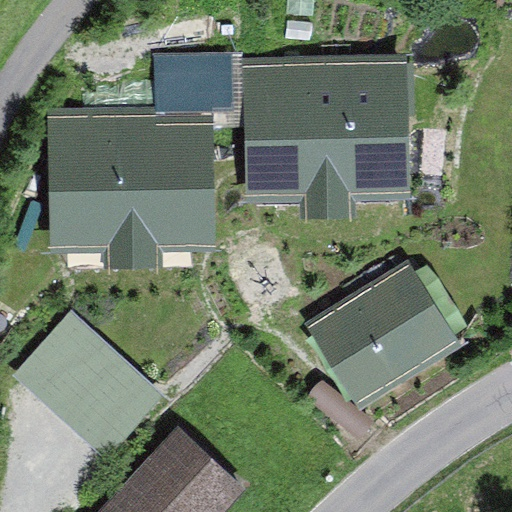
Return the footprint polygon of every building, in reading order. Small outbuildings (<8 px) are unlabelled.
[(382,86),(267,89),(269,184),(309,183),(309,200),(344,200),(344,182),(384,181),(382,86)] [(188,137),(73,139),(75,234),(115,234),(115,251),(150,251),(150,233),(190,232),(188,137)] [(407,250),(303,313),(359,403),(463,339),(407,250)] [(76,304),(16,368),(107,451),(166,387),(76,304)] [(180,430),(103,511),(215,511),(240,486),(180,430)]
